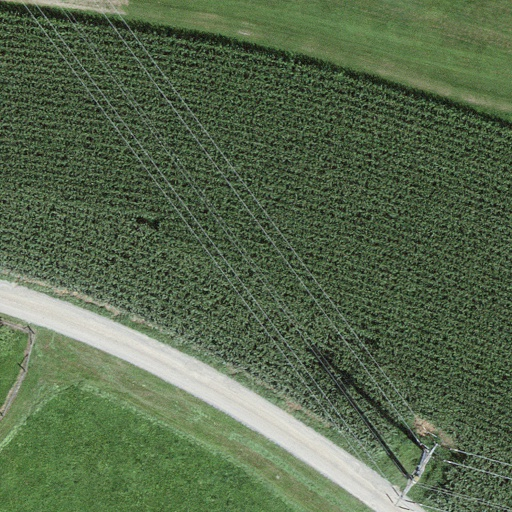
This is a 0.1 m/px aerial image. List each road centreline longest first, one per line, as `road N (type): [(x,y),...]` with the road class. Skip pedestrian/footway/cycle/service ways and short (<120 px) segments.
road 1 (track): [(0,2),(152,15),(511,110)]
road 2 (unclassified): [(0,298),(62,316),(276,417),(391,511)]
